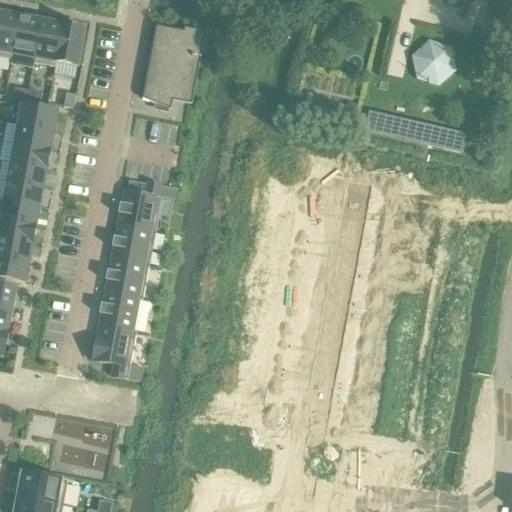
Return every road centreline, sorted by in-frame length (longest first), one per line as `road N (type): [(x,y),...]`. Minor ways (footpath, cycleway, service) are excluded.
road 1 (residential): [(64,403),(138,0)]
road 2 (residential): [(361,172),(309,455)]
road 3 (residential): [(64,403),(309,455)]
